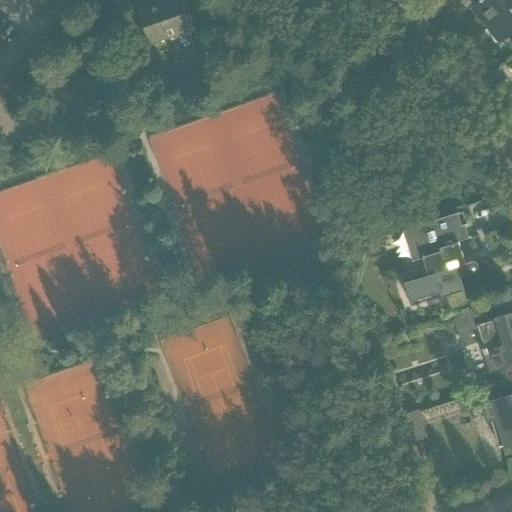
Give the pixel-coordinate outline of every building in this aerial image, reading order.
[(143,14),(142,11),(139,12),(150,45),(191,30),(180,0),(172,0),(162,4),(164,7),(143,14)] [(485,31),(496,45),(500,41),(501,42),(511,32),(511,0),(480,0),(479,1),(480,2),(473,8),(475,9),(490,27),(485,31)] [(219,13),(225,29),(242,23),(236,7),(219,13)] [(82,69),(54,80),(62,103),(91,92),(82,69)] [(428,276),(404,284),(410,303),(441,293),(443,298),(446,297),(450,309),(468,303),(465,291),(460,277),(474,272),(476,271),(477,270),(478,268),(478,266),(477,264),(476,263),(474,262),(472,262),(466,264),(459,242),(458,242),(469,238),(469,237),(465,226),(465,225),(461,226),(458,215),(457,213),(405,230),(406,232),(415,260),(414,260),(415,262),(423,259),(428,276)] [(481,307),(462,313),(455,315),(460,331),(477,326),(484,349),(483,350),(484,355),(486,355),(491,371),(511,364),(511,314),(486,323),(481,307)] [(382,320),(364,325),(368,338),(386,333),(382,320)] [(491,420),(494,429),(500,448),(511,443),(511,389),(510,383),(481,393),(485,405),(484,405),(489,421),(491,420)] [(417,413),(394,420),(401,443),(424,436),(417,413)]
